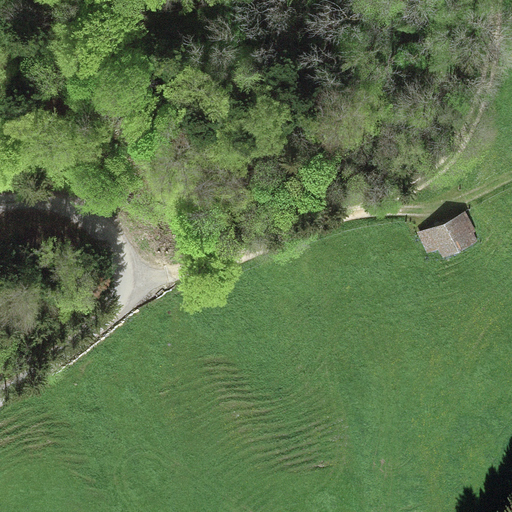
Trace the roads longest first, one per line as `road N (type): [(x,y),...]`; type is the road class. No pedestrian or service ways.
road 1 (track): [(122,291),(184,278),(426,183),(473,129),(490,82),(499,0)]
road 2 (track): [(511,184),(434,212),(368,209)]
